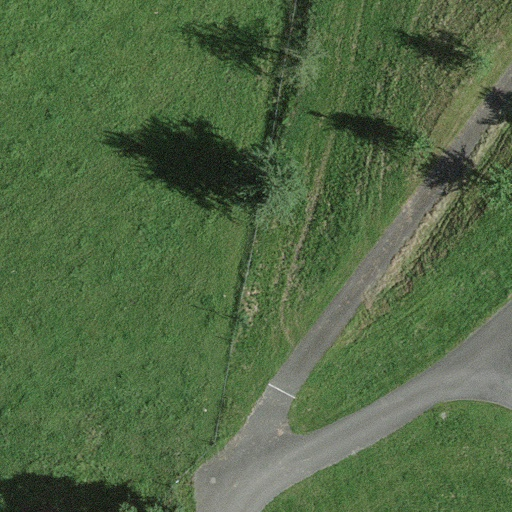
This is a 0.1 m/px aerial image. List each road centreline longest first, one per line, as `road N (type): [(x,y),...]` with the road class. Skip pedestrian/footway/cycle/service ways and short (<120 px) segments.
road 1 (track): [(511,107),(281,403),(267,476)]
road 2 (unclassified): [(237,511),(267,476),(377,428),(511,340)]
